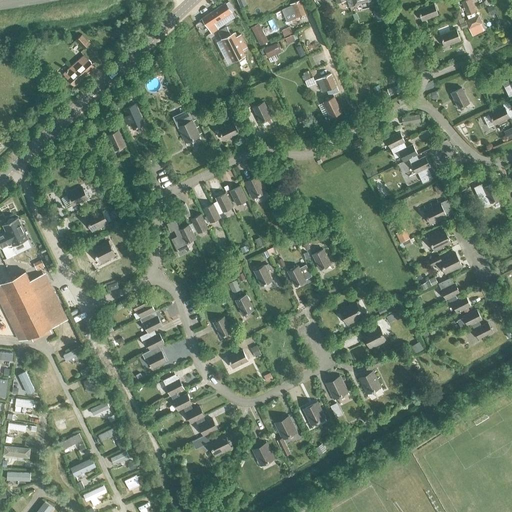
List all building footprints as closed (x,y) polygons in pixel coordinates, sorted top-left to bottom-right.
[(286,8),(292,22),(300,19),(298,17),(305,14),(299,0),(290,4),(291,6),(286,8)] [(477,15),(475,16),(473,12),(476,11),(471,0),(466,0),(462,2),(469,19),(466,20),(466,22),(460,24),(462,28),(468,26),(472,36),(483,31),(479,23),(481,23),(477,15)] [(201,18),(211,33),(222,25),(219,20),(232,12),(226,2),(201,18)] [(418,10),(422,21),(438,14),(434,3),(418,10)] [(258,23),(252,26),(260,44),(267,40),(258,23)] [(281,30),(284,36),(292,32),(289,26),(281,30)] [(456,29),(450,31),(448,26),(443,28),(445,33),(440,35),(444,46),(461,40),(456,29)] [(235,32),(230,34),(227,27),(218,31),(233,61),(235,60),(238,66),(246,62),(243,56),(244,55),(241,49),(247,46),(241,34),(237,36),(235,32)] [(326,33),(330,43),(339,39),(335,29),(326,33)] [(75,40),(84,49),(90,43),(82,34),(75,40)] [(264,49),(268,58),(281,52),(276,43),(264,49)] [(66,79),(72,86),(93,67),(83,55),(66,70),(70,75),(66,79)] [(329,95),(338,91),(331,73),(318,79),(323,92),(327,90),(329,95)] [(406,82),(403,83),(401,80),(398,82),(399,85),(387,89),(390,95),(409,89),(406,82)] [(451,92),(459,108),(469,103),(462,87),(451,92)] [(323,101),(331,117),(342,112),(334,96),(323,101)] [(489,114),(494,125),(511,116),(511,108),(508,100),(503,103),(504,106),(489,114)] [(236,107),(232,109),(228,101),(221,105),(225,113),(228,112),(233,122),(218,129),(223,140),(239,133),(235,125),(243,122),(236,107)] [(253,107),(260,122),(271,117),(264,102),(253,107)] [(130,121),(133,129),(144,124),(135,104),(124,109),(127,115),(123,117),(126,123),(130,121)] [(199,134),(193,121),(191,122),(190,118),(191,118),(188,110),(173,117),(177,124),(180,123),(182,126),(178,128),(184,141),(199,134)] [(108,134),(115,150),(125,145),(118,130),(108,134)] [(391,148),(403,142),(405,141),(400,131),(386,138),(391,148)] [(403,142),(391,148),(395,157),(401,155),(404,161),(417,154),(413,144),(406,147),(403,142)] [(425,156),(419,159),(416,155),(409,159),(416,172),(417,172),(422,183),(432,178),(427,167),(430,166),(425,156)] [(245,183),(252,197),(266,190),(259,176),(245,183)] [(483,187),(490,203),(501,198),(494,182),(483,187)] [(490,203),(483,187),(481,183),(474,187),(483,206),(490,203)] [(230,191),(237,205),(247,200),(240,186),(230,191)] [(67,195),(72,205),(87,198),(82,187),(67,195)] [(213,203),(217,210),(221,208),(223,212),(233,207),(226,193),(216,198),(218,201),(213,203)] [(453,211),(447,199),(440,202),(446,214),(453,211)] [(425,209),(432,223),(445,216),(438,202),(425,209)] [(220,217),(217,210),(213,203),(204,208),(210,222),(220,217)] [(100,210),(87,217),(93,231),(107,224),(106,222),(111,220),(105,210),(101,212),(100,210)] [(191,219),(198,232),(208,228),(201,214),(191,219)] [(13,245),(27,238),(17,217),(13,219),(11,218),(7,220),(6,222),(2,224),(6,231),(2,233),(2,232),(0,233),(0,246),(1,247),(2,247),(7,258),(17,253),(13,245)] [(189,225),(180,229),(175,219),(166,223),(170,231),(174,230),(177,236),(171,239),(179,255),(190,250),(187,243),(195,238),(189,225)] [(395,233),(400,243),(409,238),(405,228),(395,233)] [(429,236),(436,250),(449,244),(442,229),(429,236)] [(93,248),(101,262),(114,256),(106,242),(93,248)] [(312,254),(320,270),(330,264),(323,249),(312,254)] [(447,273),(460,266),(453,252),(440,258),(438,253),(428,258),(432,266),(435,264),(438,269),(444,266),(447,273)] [(254,270),(262,285),(272,280),(265,264),(254,270)] [(288,271),(295,286),(306,281),(298,266),(288,271)] [(1,283),(28,338),(52,326),(26,271),(1,283)] [(438,283),(441,288),(453,282),(451,276),(438,283)] [(451,296),(457,293),(460,292),(455,282),(441,289),(446,299),(451,296)] [(236,299),(243,315),(254,309),(246,294),(236,299)] [(457,312),(463,309),(468,307),(471,305),(466,296),(452,303),(457,312)] [(136,307),(141,317),(155,310),(150,300),(136,307)] [(341,309),(348,323),(361,317),(354,302),(341,309)] [(467,324),(468,325),(482,319),(477,309),(463,316),(457,320),(460,327),(467,324)] [(148,332),(153,330),(162,325),(157,316),(143,322),(148,332)] [(214,321),(221,337),(232,331),(224,316),(214,321)] [(474,329),(479,339),(493,332),(488,322),(474,329)] [(364,333),(371,347),(385,341),(378,327),(364,333)] [(150,349),(155,347),(164,343),(159,333),(156,335),(153,330),(148,332),(140,336),(143,344),(146,342),(150,349)] [(66,361),(82,352),(79,346),(63,354),(66,361)] [(155,347),(150,349),(145,352),(152,367),(166,360),(161,351),(157,353),(155,347)] [(227,357),(233,367),(248,360),(243,349),(227,357)] [(0,358),(10,360),(11,353),(0,351),(0,358)] [(365,366),(367,371),(381,365),(378,360),(365,366)] [(359,379),(366,392),(380,385),(373,372),(359,379)] [(170,395),(177,392),(184,388),(180,379),(177,373),(155,384),(158,390),(166,386),(170,395)] [(43,377),(53,397),(59,394),(49,374),(43,377)] [(35,391),(28,375),(22,377),(27,387),(24,388),(26,392),(29,390),(30,393),(35,391)] [(80,389),(95,381),(92,375),(77,382),(80,389)] [(326,384),(333,397),(347,391),(340,377),(326,384)] [(178,410),(183,408),(190,404),(192,403),(187,394),(180,397),(177,392),(170,395),(178,410)] [(15,405),(32,407),(33,400),(16,398),(15,405)] [(94,415),(107,409),(104,402),(91,409),(94,415)] [(330,405),(336,417),(342,414),(336,402),(330,405)] [(304,410),(311,423),(325,416),(318,403),(304,410)] [(190,404),(183,408),(191,422),(205,416),(200,406),(193,409),(190,404)] [(57,420),(69,414),(66,409),(54,414),(57,420)] [(276,424),(282,437),(296,430),(289,417),(276,424)] [(199,425),(204,435),(217,428),(213,419),(199,425)] [(8,428),(25,431),(26,425),(8,422),(8,428)] [(101,441),(119,432),(116,425),(98,434),(101,441)] [(63,449),(82,439),(79,433),(59,442),(63,449)] [(209,441),(216,455),(230,448),(223,434),(209,441)] [(277,440),(284,454),(289,452),(282,437),(277,440)] [(121,449),(126,446),(123,439),(117,442),(121,449)] [(253,451),(260,464),(274,457),(267,444),(253,451)] [(3,455),(29,457),(30,447),(4,445),(3,455)] [(110,463),(129,455),(126,448),(107,457),(110,463)] [(75,476),(96,466),(92,457),(70,467),(75,476)] [(125,483),(137,477),(134,472),(122,478),(125,483)] [(86,501),(106,491),(103,485),(83,494),(86,501)] [(148,494),(132,501),(135,507),(142,504),(143,504),(147,502),(147,501),(150,500),(148,494)] [(48,511),(52,507),(45,501),(35,511),(48,511)]
